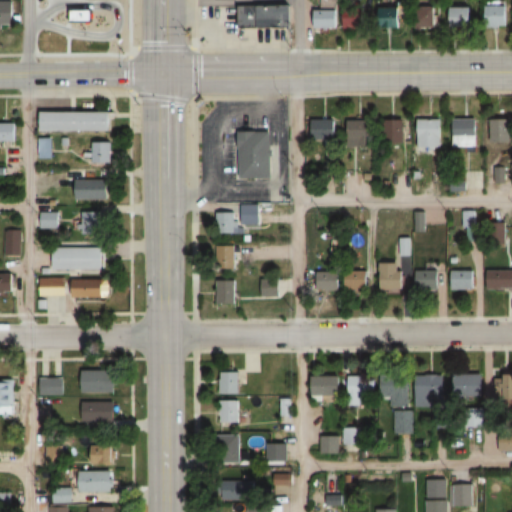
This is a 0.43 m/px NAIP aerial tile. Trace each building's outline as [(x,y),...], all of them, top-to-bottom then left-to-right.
[(318,0),(319,8),(313,8),(313,28),(336,28),(336,0),(318,0)] [(487,27),(508,27),(508,4),(487,4),(487,27)] [(242,6),(292,6),(292,29),(242,28),(242,6)] [(402,7),(381,7),(381,30),(403,29),(402,7)] [(437,7),(418,7),(418,29),(437,29),(437,7)] [(449,7),(449,28),(473,28),(473,7),(449,7)] [(347,30),(367,30),(367,10),(347,10),(347,30)] [(40,130),(114,130),(114,110),(40,110),(40,130)] [(417,147),(442,147),(442,117),(417,118),(417,147)] [(336,118),(312,118),(312,139),(336,139),(336,118)] [(350,118),(350,143),(372,143),(372,118),(350,118)] [(405,118),(385,118),(384,141),(404,142),(405,118)] [(452,118),(452,146),(477,146),(477,118),(452,118)] [(511,118),(490,118),(490,143),(511,142),(511,118)] [(18,122),(0,121),(0,140),(18,141),(18,122)] [(239,131),(257,131),(257,132),(271,132),(271,149),(274,149),(274,156),(271,156),(272,177),(240,178),(239,131)] [(40,157),(54,157),(54,136),(40,136),(40,157)] [(86,163),(108,163),(108,141),(86,141),(86,163)] [(74,199),(111,199),(111,178),(74,178),(74,199)] [(260,225),(260,204),(242,204),(242,225),(260,225)] [(103,233),(102,210),(78,211),(79,233),(103,233)] [(40,211),(40,227),(59,227),(59,211),(40,211)] [(237,230),(236,212),(217,213),(218,231),(237,230)] [(506,221),(488,221),(488,246),(506,246),(506,221)] [(5,255),(21,255),(21,228),(5,228),(5,255)] [(397,238),(398,255),(411,255),(410,237),(397,238)] [(237,245),(217,245),(217,269),(237,269),(237,245)] [(103,246),(53,246),(53,270),(103,270),(103,246)] [(405,289),(405,261),(381,261),(381,289),(405,289)] [(341,290),(341,268),(319,268),(319,290),(341,290)] [(511,268),(488,269),(488,289),(511,288),(511,268)] [(417,289),(440,289),(440,270),(417,270),(417,289)] [(476,270),(451,270),(451,289),(476,289),(476,270)] [(369,271),(347,271),(347,289),(369,289),(369,271)] [(0,292),(14,293),(14,274),(0,273),(0,292)] [(66,278),(39,278),(39,295),(66,295),(66,278)] [(109,296),(109,279),(72,279),(72,296),(109,296)] [(219,303),(237,303),(237,279),(219,279),(219,303)] [(262,279),(262,297),(281,297),(281,279),(262,279)] [(495,377),(495,403),(511,402),(511,366),(504,367),(504,377),(495,377)] [(116,392),(116,370),(81,370),(81,392),(116,392)] [(240,393),(240,371),(219,371),(219,393),(240,393)] [(484,396),(484,372),(454,372),(454,396),(484,396)] [(435,400),(444,400),(444,373),(416,374),(416,406),(436,406),(435,400)] [(313,375),(313,394),(341,394),(341,375),(313,375)] [(375,375),(348,375),(348,404),(360,404),(360,396),(375,396),(375,375)] [(382,405),(408,406),(409,376),(382,375),(382,405)] [(0,413),(15,413),(15,378),(0,377),(0,413)] [(64,395),(64,377),(39,377),(39,395),(64,395)] [(240,399),(218,399),(218,422),(240,422),(240,399)] [(115,401),(83,401),(83,422),(115,422),(115,401)] [(413,410),(394,410),(394,433),(413,433),(413,410)] [(240,434),(221,434),(221,462),(240,462),(240,434)] [(268,441),(268,461),(288,461),(288,441),(268,441)] [(114,464),(114,444),(89,444),(89,464),(114,464)] [(47,445),(47,464),(62,464),(62,445),(47,445)] [(81,492),(112,492),(112,471),(81,471),(81,492)] [(254,500),(254,480),(226,480),(226,500),(254,500)] [(472,505),(472,486),(459,486),(459,499),(459,505),(472,505)] [(71,501),(71,488),(53,488),(53,501),(71,501)] [(447,511),(447,500),(427,500),(426,511),(447,511)]
